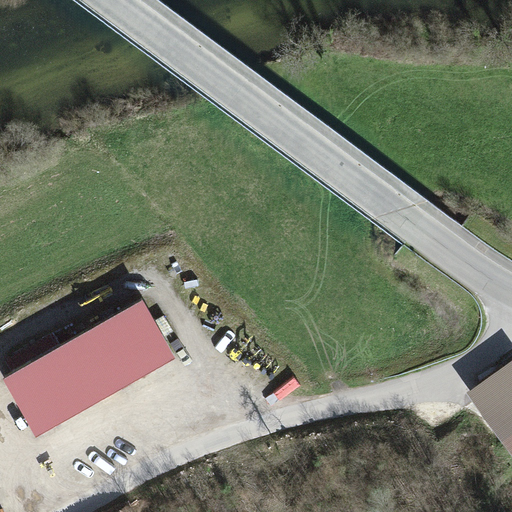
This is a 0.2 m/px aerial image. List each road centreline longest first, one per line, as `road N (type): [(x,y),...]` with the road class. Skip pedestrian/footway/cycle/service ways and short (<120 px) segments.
road 1 (secondary): [(108,0),(511,292)]
road 2 (unclassified): [(64,511),(227,438),(452,367),(511,326)]
